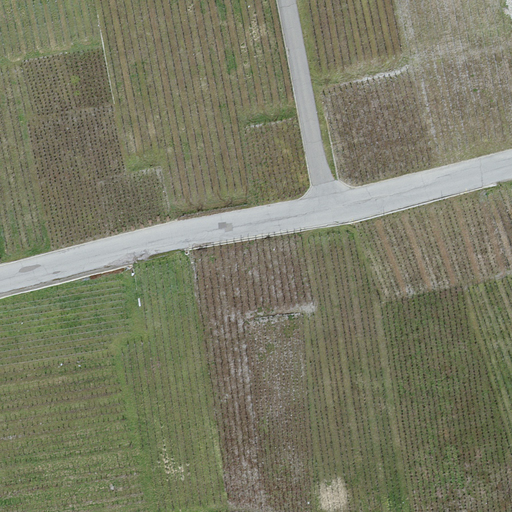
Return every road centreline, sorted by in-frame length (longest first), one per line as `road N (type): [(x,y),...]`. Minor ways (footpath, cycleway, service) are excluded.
road 1 (unclassified): [(328,208),(0,279)]
road 2 (unclassified): [(328,208),(286,0)]
road 3 (unclassified): [(511,163),(328,208)]
